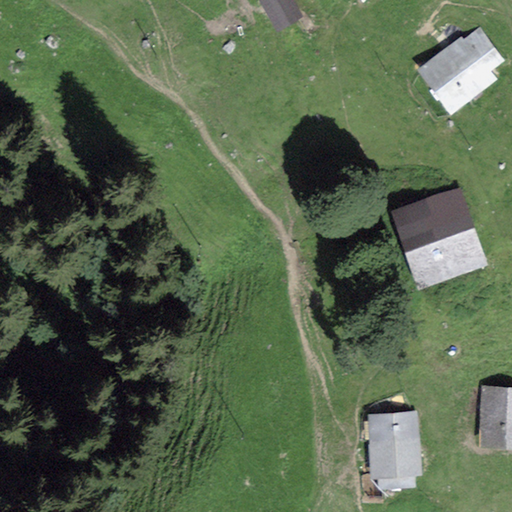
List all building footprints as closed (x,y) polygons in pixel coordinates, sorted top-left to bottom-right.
[(310,11),(302,0),(268,0),(285,27),(310,11)] [(504,76),(497,68),(510,58),(483,24),(468,36),(466,32),(420,68),(456,113),(504,76)] [(496,261),(467,181),(396,206),(426,287),(496,261)] [(511,441),(511,380),(490,379),(487,440),(511,441)] [(378,473),(385,473),(386,487),(424,484),(423,471),(430,471),(426,407),(375,410),(378,473)]
